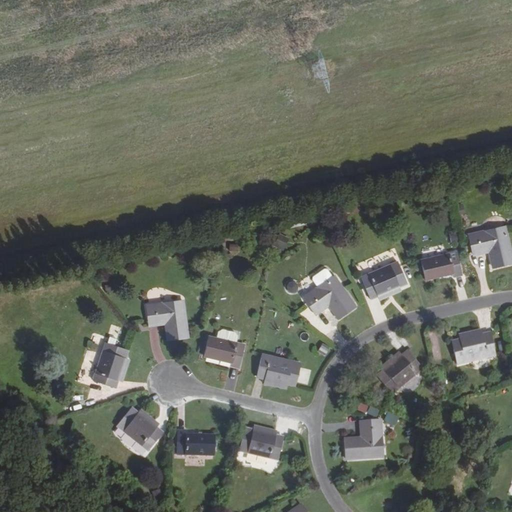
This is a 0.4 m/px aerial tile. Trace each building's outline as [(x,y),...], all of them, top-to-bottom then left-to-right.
[(317,217),(310,221),(312,225),(319,222),(317,217)] [(492,267),(511,262),(511,260),(504,228),(484,233),(483,232),(468,235),(473,255),(488,252),(492,267)] [(279,233),(274,245),(283,249),(288,236),(279,233)] [(424,260),(448,254),(447,251),(445,251),(445,250),(443,247),(440,248),(426,251),(427,254),(422,255),(424,260)] [(462,275),(456,252),(424,260),(421,260),(425,280),(452,274),(453,277),(462,275)] [(370,299),(377,296),(399,287),(406,284),(396,263),(361,277),(370,299)] [(313,279),(318,287),(333,277),(328,269),(325,269),(313,276),(313,279)] [(355,306),(334,277),(303,297),(315,314),(328,305),(338,318),(355,306)] [(401,291),(399,287),(377,296),(379,301),(401,291)] [(167,340),(187,337),(182,301),(147,306),(149,326),(165,324),(167,340)] [(480,329),(458,334),(460,340),(481,335),(480,329)] [(489,333),(481,335),(460,340),(452,342),(457,364),(494,356),(489,333)] [(238,368),(244,345),(209,337),(204,357),(231,363),(230,366),(238,368)] [(93,381),(115,388),(117,381),(125,359),(127,351),(105,344),(93,381)] [(407,352),(407,351),(401,356),(383,371),(377,375),(392,394),(421,370),(411,357),(407,352)] [(379,367),(383,371),(401,356),(398,352),(379,367)] [(262,355),(256,378),(264,380),(286,385),(294,386),(299,363),(262,355)] [(122,383),(129,360),(125,359),(117,381),(122,383)] [(285,390),(286,385),(264,380),(262,385),(285,390)] [(365,413),(368,406),(360,402),(357,409),(365,413)] [(369,407),(368,413),(377,416),(379,409),(369,407)] [(147,451),(161,432),(156,428),(138,414),(131,409),(117,427),(147,451)] [(141,410),(138,414),(156,428),(159,425),(141,410)] [(360,437),(345,439),(347,460),(382,457),(380,438),(381,438),(380,421),(360,422),(360,437)] [(254,425),(252,430),(275,436),(276,431),(254,425)] [(277,461),(282,438),(275,436),(252,430),(245,428),(239,452),(277,461)] [(185,431),(177,431),(177,455),(213,456),(213,436),(185,435),(185,431)] [(273,496),(280,492),(277,483),(269,486),(273,496)] [(163,489),(156,494),(161,500),(167,495),(163,489)]
